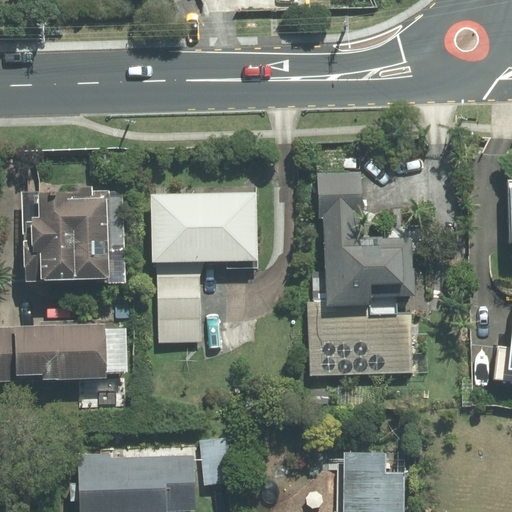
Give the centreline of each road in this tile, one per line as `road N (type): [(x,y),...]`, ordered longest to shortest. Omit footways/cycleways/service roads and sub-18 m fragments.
road 1 (secondary): [(0,87),(273,78)]
road 2 (secondary): [(453,59),(421,78),(364,88),(273,78)]
road 3 (secondary): [(273,78),(405,39),(439,15)]
